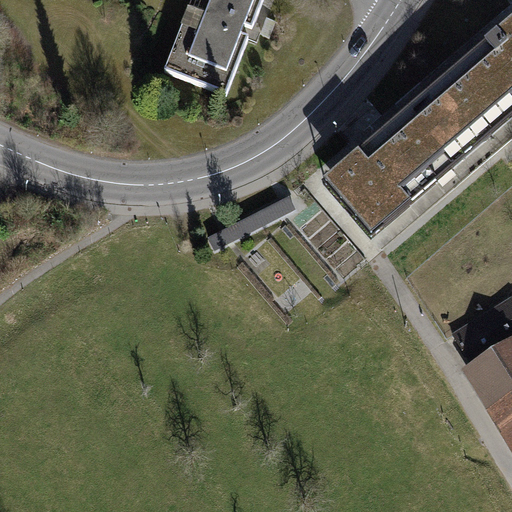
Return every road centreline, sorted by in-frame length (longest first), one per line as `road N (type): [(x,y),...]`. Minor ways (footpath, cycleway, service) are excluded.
road 1 (tertiary): [(0,145),(76,176),(127,185),(191,183),(240,168),(283,142),(398,4)]
road 2 (track): [(376,257),(511,473)]
road 3 (track): [(0,302),(123,220),(127,185)]
